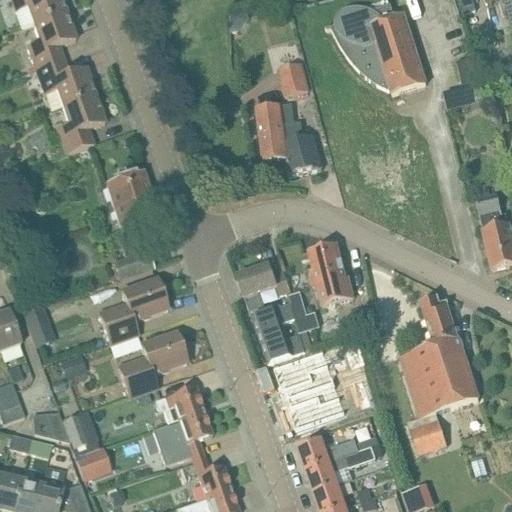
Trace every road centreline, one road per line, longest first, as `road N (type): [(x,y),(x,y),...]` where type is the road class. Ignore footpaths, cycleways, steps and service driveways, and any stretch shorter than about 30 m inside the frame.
road 1 (residential): [(511,313),(301,212),(192,239)]
road 2 (residential): [(288,511),(192,239)]
road 3 (residential): [(192,239),(107,0)]
